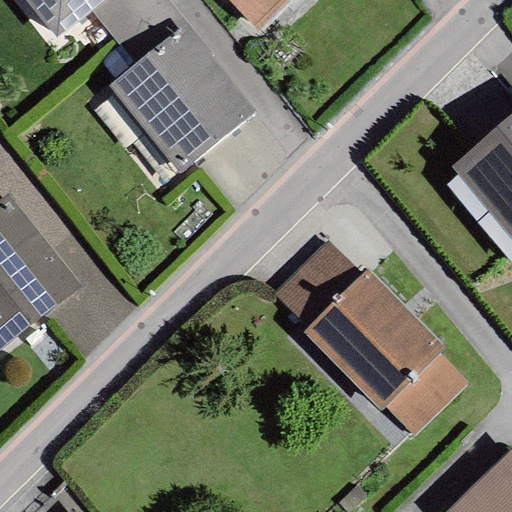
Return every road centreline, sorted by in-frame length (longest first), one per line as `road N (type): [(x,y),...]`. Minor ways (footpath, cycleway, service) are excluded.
road 1 (residential): [(475,0),(180,273),(0,464)]
road 2 (unknown): [(323,141),(511,361)]
